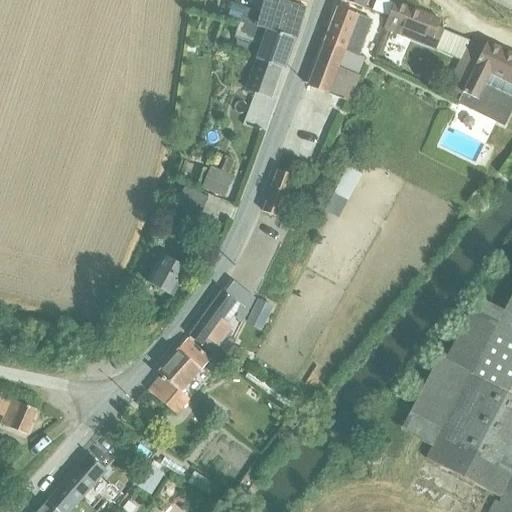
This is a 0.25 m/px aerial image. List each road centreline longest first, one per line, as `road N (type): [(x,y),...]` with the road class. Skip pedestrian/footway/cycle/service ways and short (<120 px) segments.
road 1 (tertiary): [(109,409),(223,264),(324,0)]
road 2 (tertiary): [(17,511),(109,409)]
